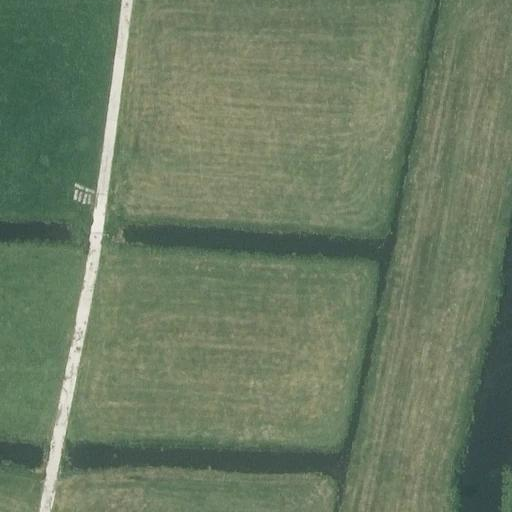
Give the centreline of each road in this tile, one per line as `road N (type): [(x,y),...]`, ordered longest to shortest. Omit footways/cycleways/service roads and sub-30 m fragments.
road 1 (track): [(464,0),(364,511)]
road 2 (track): [(43,511),(103,203),(129,0)]
